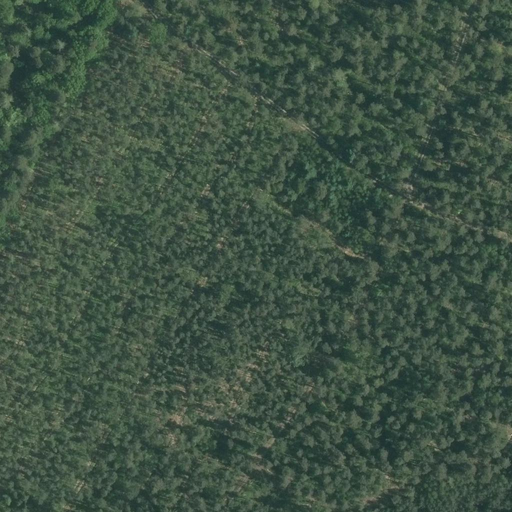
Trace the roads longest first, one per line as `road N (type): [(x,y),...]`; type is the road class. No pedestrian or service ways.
road 1 (track): [(142,0),(391,189),(511,238)]
road 2 (track): [(406,197),(475,0)]
